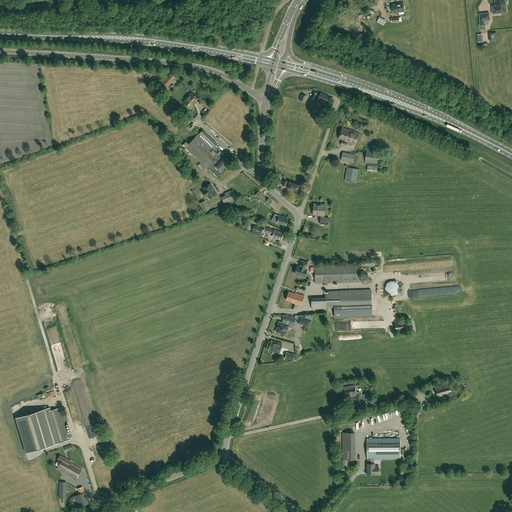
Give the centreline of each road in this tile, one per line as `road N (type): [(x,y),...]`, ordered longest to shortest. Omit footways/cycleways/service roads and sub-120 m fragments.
road 1 (primary): [(272,62),(120,38),(0,34)]
road 2 (unclassified): [(266,98),(185,64),(0,51)]
road 3 (unclassified): [(224,454),(298,218)]
road 4 (primary): [(511,154),(345,83)]
road 5 (unclassified): [(83,511),(224,454)]
road 6 (unknown): [(270,309),(302,307),(318,289),(369,286),(385,324)]
road 7 (unclassified): [(0,9),(135,0)]
road 8 (unknown): [(320,511),(355,475),(362,431),(388,421)]
